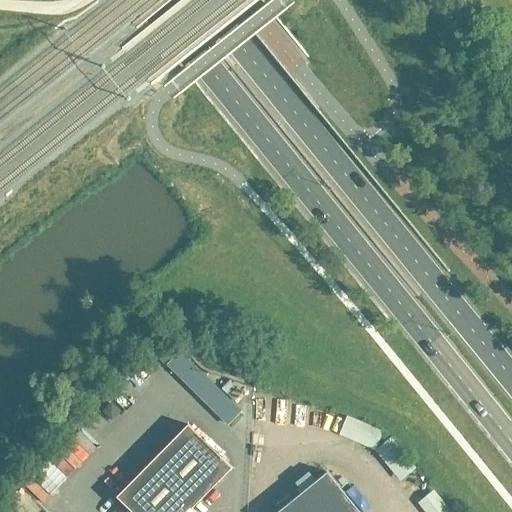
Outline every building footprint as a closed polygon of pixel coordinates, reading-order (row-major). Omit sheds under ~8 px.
[(212,417),(237,422),(243,389),(219,384),(212,417)] [(297,433),(329,442),(336,417),(304,408),(297,433)] [(195,511),(192,509),(232,468),(188,425),(117,497),(131,511),(195,511)] [(303,492),(278,511),(359,511),(327,472),(316,481),(308,471),(295,482),(303,492)] [(418,506),(421,511),(434,511),(427,500),(418,506)]
